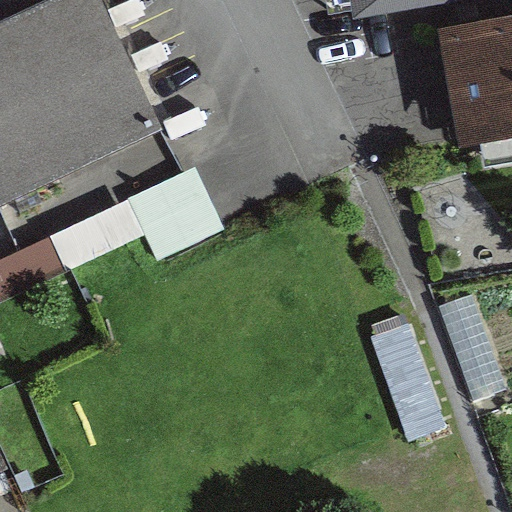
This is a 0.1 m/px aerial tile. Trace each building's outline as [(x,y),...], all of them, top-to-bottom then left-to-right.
[(90,0),(72,0),(0,33),(0,479),(3,478),(0,471),(0,206),(153,136),(90,0)] [(361,0),(366,24),(502,0),(361,0)] [(511,23),(438,35),(455,145),(511,136),(511,23)] [(204,164),(57,229),(73,265),(152,230),(163,254),(230,224),(204,164)] [(0,293),(69,270),(58,238),(0,257),(0,293)] [(477,395),(510,386),(482,289),(449,298),(477,395)] [(418,319),(379,332),(415,436),(454,423),(418,319)]
